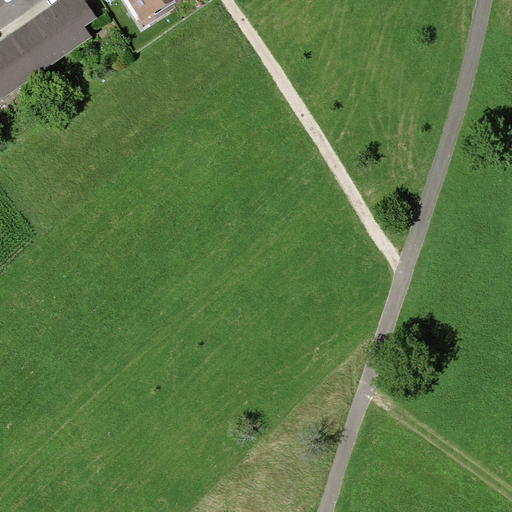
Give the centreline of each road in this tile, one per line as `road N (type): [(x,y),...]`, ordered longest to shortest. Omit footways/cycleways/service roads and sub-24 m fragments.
road 1 (track): [(330,511),(409,287),(227,0)]
road 2 (residential): [(409,287),(483,0)]
